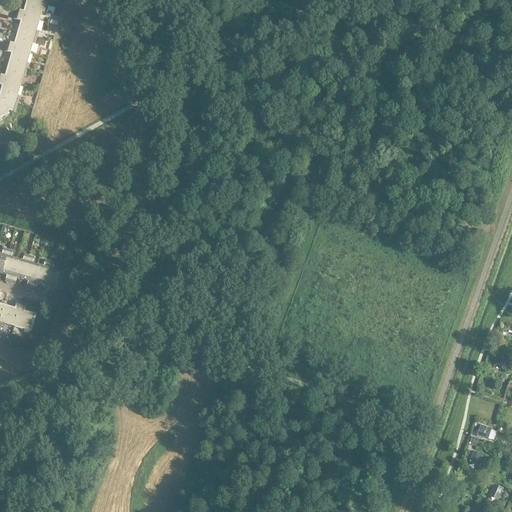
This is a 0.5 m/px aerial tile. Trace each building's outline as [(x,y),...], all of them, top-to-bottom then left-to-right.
[(45,7),(26,1),(23,12),(16,10),(15,15),(35,20),(37,11),(44,12),(45,7)] [(35,20),(15,15),(14,19),(20,21),(17,33),(36,39),(38,32),(32,30),(35,20)] [(36,39),(17,33),(14,44),(7,42),(6,47),(25,52),(28,43),(35,45),(36,39)] [(25,52),(6,47),(5,52),(11,53),(8,65),(27,71),(29,64),(22,62),(25,52)] [(27,71),(8,65),(4,76),(0,74),(0,80),(16,85),(19,75),(25,77),(27,71)] [(16,85),(0,80),(0,85),(2,86),(0,91),(0,96),(18,102),(19,97),(13,95),(16,85)] [(0,126),(4,124),(0,118),(8,114),(9,111),(15,113),(18,102),(0,96),(0,126)] [(12,137),(6,140),(10,146),(15,143),(12,137)] [(12,251),(8,250),(1,274),(6,275),(5,282),(9,283),(16,259),(11,258),(12,251)] [(22,261),(16,259),(9,283),(14,284),(16,278),(22,280),(29,256),(24,255),(22,261)] [(33,258),(29,256),(22,280),(28,281),(26,288),(31,289),(37,265),(32,264),(33,258)] [(43,267),(37,265),(31,289),(35,291),(37,284),(43,286),(50,262),(45,261),(43,267)] [(54,264),(50,262),(43,286),(48,287),(46,294),(51,295),(58,271),(53,270),(54,264)] [(64,273),(58,271),(51,295),(56,297),(58,290),(64,292),(71,268),(65,267),(64,273)] [(14,308),(3,305),(0,315),(0,325),(4,326),(4,324),(14,327),(21,303),(16,302),(14,308)] [(26,305),(21,303),(14,327),(24,330),(23,332),(30,334),(36,315),(24,311),(26,305)] [(508,372),(511,361),(511,360),(499,356),(496,365),(502,368),(501,369),(508,372)] [(481,426),(477,436),(489,440),(493,430),(481,426)] [(473,452),(469,463),(480,466),(483,455),(473,452)] [(488,496),(499,501),(504,489),(493,485),(488,496)]
